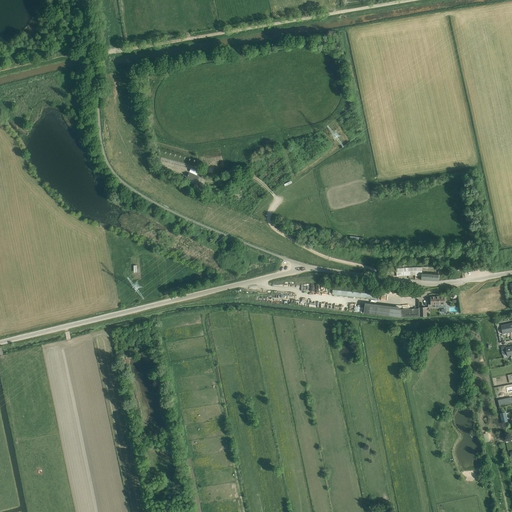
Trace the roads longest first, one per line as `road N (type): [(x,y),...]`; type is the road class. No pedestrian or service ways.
road 1 (unclassified): [(0,342),(303,265),(428,284),(511,272)]
road 2 (unclassified): [(126,49),(412,0)]
